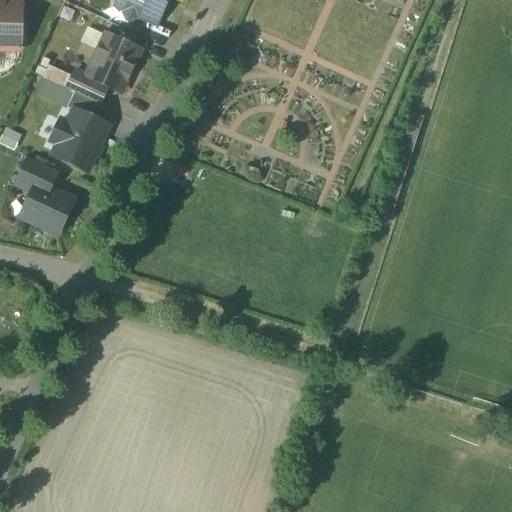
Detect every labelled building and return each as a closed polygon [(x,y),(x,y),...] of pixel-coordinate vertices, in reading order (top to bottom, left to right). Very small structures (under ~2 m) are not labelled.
[(120,0),(118,6),(125,9),(129,20),(140,16),(156,23),(166,0),(120,0)] [(21,6),(0,5),(0,48),(0,49),(2,51),(16,51),(18,49),(20,49),(20,47),(24,43),(24,27),(21,23),(21,6)] [(140,52),(106,36),(87,76),(86,78),(107,88),(121,94),(127,79),(131,78),(135,68),(134,65),(140,52)] [(87,76),(75,71),(66,90),(74,94),(99,106),(107,88),(86,78),(87,76)] [(99,106),(74,94),(67,109),(73,112),(74,110),(97,121),(103,108),(99,106)] [(97,121),(74,110),(73,112),(68,124),(60,121),(50,143),(58,146),(52,157),(87,173),(108,127),(97,121)] [(58,173),(27,158),(15,186),(32,194),(36,185),(50,191),(58,173)] [(50,191),(36,185),(32,194),(21,218),(58,235),(73,202),(50,191)]
